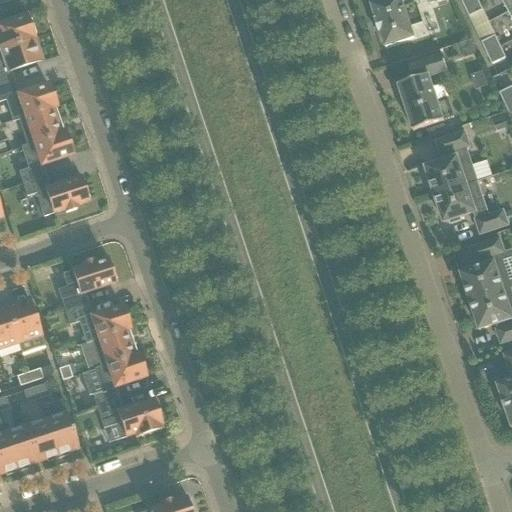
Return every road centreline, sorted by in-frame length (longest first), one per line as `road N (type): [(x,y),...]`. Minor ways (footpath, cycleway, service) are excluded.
road 1 (secondary): [(400,511),(230,0)]
road 2 (secondary): [(155,0),(325,511)]
road 3 (residential): [(488,471),(332,0)]
road 4 (residential): [(131,221),(205,453)]
road 5 (residential): [(57,0),(131,221)]
road 6 (residential): [(27,511),(205,453)]
road 7 (residential): [(131,221),(0,265)]
